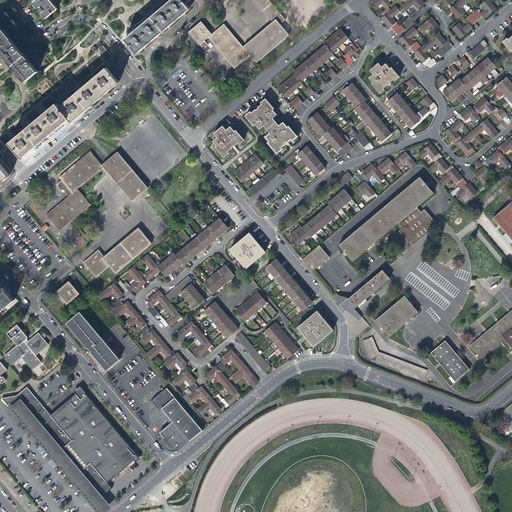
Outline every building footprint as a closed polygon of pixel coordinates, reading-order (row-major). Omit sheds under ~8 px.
[(49,0),(29,0),(45,18),(56,8),(49,0)] [(169,0),(126,37),(123,39),(135,53),(187,8),(183,3),(186,0),(169,0)] [(206,52),(211,48),(205,41),(208,38),(214,46),(235,70),(250,57),(257,64),(290,36),(281,25),(286,21),(285,20),(268,0),(252,0),(272,23),(243,48),(223,25),(211,35),(201,23),(189,34),(199,45),(200,45),(206,52)] [(371,0),(372,0),(377,7),(382,3),(386,8),(381,12),(384,15),(381,17),(385,23),(389,27),(391,26),(398,34),(405,29),(398,20),(396,21),(392,16),(400,10),(396,5),(391,9),(388,6),(391,4),(389,1),(390,0),(401,0),(371,0)] [(407,0),(401,6),(405,11),(413,4),(418,9),(425,3),(422,0),(407,0)] [(458,18),(465,12),(463,10),(461,7),(469,0),(477,0),(479,1),(479,0),(460,0),(450,8),(453,12),(458,18)] [(491,2),(488,0),(486,0),(481,4),(485,9),(480,13),(478,10),(466,20),(468,23),(463,27),(459,22),(452,28),(456,32),(461,38),(473,28),(471,25),(482,16),(484,18),(496,8),(491,2)] [(431,16),(419,26),(424,32),(428,28),(432,32),(440,26),(435,21),(431,16)] [(448,41),(447,42),(445,40),(438,32),(421,47),(416,41),(414,43),(410,38),(418,31),(414,26),(399,39),(403,44),(407,49),(409,47),(412,50),(422,61),(425,65),(431,59),(425,52),(436,43),(440,48),(435,52),(439,58),(453,46),(448,41)] [(325,41),(327,43),(325,45),(319,50),(314,54),(308,59),(303,63),(298,67),(294,70),(296,72),(295,74),(289,78),(282,84),(280,86),(288,96),(304,82),(302,80),(335,53),(333,51),(350,37),(342,27),(339,29),(335,33),(328,39),(325,41)] [(0,53),(24,82),(36,71),(0,28),(0,53)] [(511,35),(508,39),(507,38),(502,42),(511,52),(511,50),(511,35)] [(351,55),(356,51),(354,47),(351,44),(346,48),(349,51),(351,55)] [(348,57),(345,60),(349,64),(355,59),(351,55),(349,51),(346,54),(348,57)] [(485,59),(482,62),(483,63),(490,71),(495,77),(498,74),(493,69),(496,66),(488,57),(485,59)] [(344,69),(349,64),(345,60),(344,58),(339,62),(344,69)] [(381,66),(377,61),(369,69),(373,74),(371,75),(369,77),(372,82),(371,83),(379,93),(384,89),(383,87),(388,83),(393,79),(394,80),(399,76),(391,66),(389,68),(385,63),(381,66)] [(479,64),(477,66),(485,76),(490,71),(483,63),(482,62),(479,64)] [(474,69),(471,71),(479,80),(482,84),(488,80),(485,76),(477,66),(474,69)] [(328,71),(333,78),(338,74),(333,67),(328,71)] [(54,104),(6,144),(18,159),(66,119),(69,123),(116,83),(105,68),(57,108),(54,104)] [(469,73),(466,75),(474,85),(477,88),(482,84),(479,80),(471,71),(469,73)] [(464,77),(460,80),(468,89),(474,85),(466,75),(464,77)] [(323,87),(327,83),(322,76),(317,81),(323,87)] [(494,90),(497,93),(509,83),(510,82),(508,79),(506,76),(499,82),(496,84),(498,86),(494,90)] [(472,93),(468,89),(460,80),(459,78),(457,80),(453,83),(461,92),(463,90),(468,96),(472,93)] [(504,93),(505,95),(511,89),(511,83),(510,82),(509,83),(497,93),(499,96),(504,93)] [(342,91),(347,96),(356,88),(354,85),(352,83),(342,91)] [(459,94),(461,92),(453,83),(451,85),(448,87),(456,97),(460,102),(464,99),(459,94)] [(312,96),(317,92),(312,85),(307,89),(312,96)] [(451,101),(456,97),(448,87),(445,90),(443,92),(451,101)] [(347,96),(351,101),(361,94),(358,91),(356,88),(347,96)] [(386,96),(389,99),(387,100),(389,103),(392,105),(401,98),(397,92),(394,94),(392,91),(386,96)] [(351,101),(356,107),(364,101),(366,99),(363,96),(361,94),(351,101)] [(298,107),(305,102),(300,95),(293,101),(298,107)] [(498,120),(501,118),(496,112),(492,106),(484,97),(480,100),(474,105),(480,112),(485,108),(489,113),(491,112),(498,120)] [(406,103),(401,98),(392,105),(394,108),(396,111),(406,103)] [(275,153),(280,149),(279,148),(285,143),(290,139),(291,140),(295,136),(287,126),(285,128),(281,123),(277,126),(271,118),(275,115),(271,111),(272,109),(264,99),(259,103),(260,104),(256,108),(250,113),(249,112),(244,116),(252,126),(254,125),(258,130),(262,126),(269,134),(264,137),(269,142),(267,143),(275,153)] [(432,102),(430,100),(424,105),(424,106),(418,111),(422,116),(428,110),(426,107),(432,102)] [(328,101),(326,104),(331,110),(334,108),(328,101)] [(365,103),(364,101),(356,107),(354,109),(359,114),(368,106),(365,103)] [(410,108),(406,103),(396,111),(398,113),(401,116),(410,108)] [(477,115),(480,112),(474,105),(471,108),(477,115)] [(371,109),(368,106),(359,114),(363,120),(373,112),(371,109)] [(480,118),(477,115),(471,108),(470,106),(466,109),(456,116),(459,120),(462,123),(470,117),(474,122),(480,118)] [(415,114),(410,108),(401,116),(403,119),(405,122),(415,114)] [(375,114),(373,112),(363,120),(368,125),(377,117),(375,114)] [(320,137),(323,136),(330,130),(316,113),(307,121),(308,123),(313,129),(318,135),(320,137)] [(410,127),(420,119),(415,114),(405,122),(408,125),(410,127)] [(380,120),(377,117),(368,125),(373,131),(382,123),(380,120)] [(486,119),(471,131),(475,137),(484,130),(488,135),(492,139),(498,134),(486,119)] [(455,145),(456,144),(462,139),(455,132),(463,125),(462,123),(459,120),(444,132),(449,138),(455,145)] [(384,125),(382,123),(373,131),(377,136),(386,128),(384,125)] [(228,153),(227,152),(233,147),(238,142),(239,144),(244,140),(236,130),(234,131),(230,126),(226,129),(222,126),(214,133),(217,137),(213,140),(217,145),(215,147),(223,157),(228,153)] [(337,152),(346,144),(332,128),(330,130),(323,136),(325,138),(330,144),(335,150),(337,152)] [(388,130),(386,128),(377,136),(382,141),(391,134),(388,130)] [(467,144),(475,137),(471,131),(470,132),(462,139),(456,144),(461,149),(467,157),(474,151),(467,144)] [(511,142),(509,139),(502,144),(496,149),(497,150),(502,156),(510,149),(511,152),(511,142)] [(346,144),(337,152),(341,158),(352,148),(348,143),(346,144)] [(372,146),(369,143),(363,147),(366,151),(372,146)] [(428,155),(434,163),(440,158),(441,157),(435,150),(430,144),(418,154),(423,160),(428,155)] [(315,176),(323,170),(323,167),(320,163),(316,159),(311,153),(307,148),(306,147),(297,155),(315,176)] [(134,201),(150,187),(119,151),(103,164),(91,150),(60,177),(62,180),(59,183),(59,185),(62,189),(65,189),(70,196),(47,215),(61,231),(72,221),(92,204),(78,189),(105,166),(110,173),(134,201)] [(510,166),(502,156),(497,150),(490,157),(485,161),(490,168),(498,161),(505,170),(510,166)] [(399,157),(392,163),(388,158),(383,162),(376,169),(372,164),(369,166),(362,172),(363,174),(360,177),(364,181),(360,185),(354,190),(360,196),(365,192),(369,198),(374,193),(373,192),(376,190),(368,179),(372,175),(379,183),(384,179),(381,175),(389,169),(393,174),(398,170),(398,169),(406,163),(410,168),(415,164),(405,152),(399,157)] [(233,173),(236,176),(241,182),(262,164),(254,154),(253,156),(247,160),(241,166),(236,170),(233,173)] [(444,171),(447,174),(454,168),(451,165),(449,167),(445,163),(440,158),(434,163),(428,168),(432,173),(437,169),(441,173),(444,171)] [(487,170),(490,168),(485,161),(482,163),(484,166),(480,169),(474,174),(484,187),(489,182),(485,177),(490,173),(487,170)] [(283,170),(297,186),(303,182),(289,165),(283,170)] [(451,179),(457,187),(464,181),(462,178),(458,173),(454,168),(447,174),(438,181),(443,186),(451,179)] [(277,174),(272,169),(269,171),(247,190),(252,195),(274,176),(277,174)] [(336,181),(341,186),(344,184),(352,177),(348,171),(336,181)] [(352,261),(398,224),(402,220),(413,211),(416,208),(433,194),(419,178),(339,245),(352,261)] [(467,184),(464,181),(457,187),(458,187),(452,192),(452,191),(449,193),(452,197),(456,193),(461,198),(466,194),(470,199),(477,193),(468,183),(467,184)] [(297,245),(308,235),(310,237),(337,214),(335,213),(352,199),(344,189),(340,192),(335,196),(330,201),(327,203),(328,205),(326,207),(321,211),(315,216),(309,221),(304,225),(301,227),(300,226),(297,228),(290,234),(289,235),(297,245)] [(511,202),(492,218),(497,223),(511,226),(511,202)] [(421,213),(416,208),(413,211),(402,220),(398,224),(402,229),(406,225),(419,241),(430,231),(417,216),(421,213)] [(430,231),(433,228),(437,226),(435,223),(424,210),(421,213),(417,216),(430,231)] [(469,218),(462,211),(447,224),(453,231),(469,218)] [(224,229),(227,227),(224,223),(220,218),(215,222),(223,232),(225,230),(224,229)] [(219,233),(220,234),(222,233),(223,232),(215,222),(210,227),(217,235),(219,233)] [(511,226),(497,223),(505,234),(501,237),(509,246),(511,242),(511,226)] [(411,247),(419,241),(406,225),(402,229),(398,231),(411,247)] [(85,262),(97,277),(111,265),(117,273),(154,242),(140,227),(105,256),(100,249),(85,262)] [(210,227),(204,231),(213,241),(215,239),(218,237),(217,235),(210,227)] [(209,242),(210,243),(213,241),(204,231),(199,236),(206,244),(209,242)] [(239,257),(247,267),(267,251),(251,232),(241,240),(231,248),(239,257)] [(199,236),(194,240),(202,250),(204,248),(207,246),(206,244),(199,236)] [(198,251),(199,252),(202,250),(194,240),(188,245),(195,253),(198,251)] [(192,256),(195,253),(188,245),(183,249),(191,259),(193,258),(194,257),(192,256)] [(318,246),(317,246),(311,251),(301,260),(311,272),(329,258),(328,257),(330,256),(328,253),(326,255),(318,246)] [(187,260),(188,262),(191,259),(183,249),(177,254),(184,262),(187,260)] [(180,263),(181,265),(184,262),(177,254),(176,252),(170,257),(177,265),(180,263)] [(144,270),(141,273),(146,279),(149,277),(151,279),(151,278),(154,276),(162,269),(159,266),(149,254),(144,258),(152,268),(146,273),(144,270)] [(174,268),(176,269),(178,267),(177,265),(170,257),(165,262),(172,270),(174,268)] [(278,261),(276,258),(267,266),(272,271),(282,262),(280,260),(278,261)] [(165,262),(159,266),(162,269),(166,274),(169,272),(170,274),(173,271),(172,270),(165,262)] [(283,266),(284,265),(282,262),(272,271),(277,277),(285,269),(283,266)] [(227,264),(226,265),(235,275),(236,274),(227,264)] [(222,268),(231,279),(233,277),(235,275),(226,265),(222,268)] [(147,281),(146,279),(141,273),(134,266),(129,270),(138,280),(132,285),(129,283),(126,285),(132,291),(135,289),(136,291),(141,287),(147,281)] [(228,281),(231,279),(222,268),(216,273),(225,284),(228,281)] [(292,274),(289,271),(288,272),(285,269),(277,277),(282,282),(292,274)] [(382,271),(348,299),(347,300),(348,302),(349,301),(355,308),(389,279),(382,271)] [(210,278),(219,288),(222,286),(225,284),(216,273),(210,278)] [(292,278),(294,277),(292,274),(282,282),(286,288),(295,280),(292,278)] [(191,275),(166,295),(171,301),(182,292),(193,283),(196,280),(191,275)] [(217,290),(219,288),(210,278),(205,282),(214,293),(217,290)] [(301,285),(298,282),(297,283),(295,280),(286,288),(291,293),(301,285)] [(60,292),(69,303),(81,293),(71,282),(65,287),(60,292)] [(115,292),(120,298),(123,295),(125,294),(123,290),(115,282),(100,295),(104,300),(115,292)] [(195,286),(193,283),(182,292),(187,298),(197,288),(195,286)] [(7,305),(13,300),(5,290),(6,289),(7,288),(4,285),(2,287),(1,286),(0,285),(0,284),(0,311),(5,307),(3,304),(5,303),(7,305)] [(302,289),(303,288),(301,285),(291,293),(295,299),(304,292),(302,289)] [(199,291),(197,288),(187,298),(191,303),(202,294),(199,291)] [(14,299),(6,289),(5,290),(13,300),(14,299)] [(160,299),(167,307),(172,302),(171,301),(166,295),(165,294),(161,289),(149,299),(151,301),(148,303),(149,305),(151,307),(149,308),(150,309),(155,316),(160,312),(154,304),(160,299)] [(310,296),(308,293),(307,295),(304,292),(295,299),(300,305),(310,296)] [(252,297),(261,308),(267,303),(258,293),(255,295),(252,297)] [(205,298),(202,294),(191,303),(196,309),(207,300),(205,298)] [(346,300),(347,299),(334,295),(339,305),(345,300),(346,300)] [(311,300),(313,299),(310,296),(300,305),(305,310),(314,303),(311,300)] [(388,337),(403,324),(412,317),(417,312),(412,306),(409,303),(404,296),(374,321),(388,337)] [(256,313),(261,308),(252,297),(250,299),(247,302),(256,313)] [(122,301),(120,298),(114,303),(116,306),(122,301)] [(415,303),(450,345),(453,349),(455,347),(444,333),(415,298),(412,300),(415,303)] [(353,310),(355,308),(349,301),(348,302),(347,300),(348,299),(347,299),(346,300),(350,305),(344,310),(358,321),(361,319),(353,310)] [(347,306),(343,309),(344,310),(350,305),(346,300),(343,303),(339,306),(340,306),(344,302),(347,306)] [(128,310),(134,316),(139,312),(135,307),(134,306),(129,301),(125,304),(122,301),(116,306),(118,308),(114,312),(118,317),(122,314),(123,315),(128,310)] [(207,309),(211,315),(222,306),(220,303),(218,301),(207,309)] [(183,315),(172,302),(167,307),(171,313),(173,314),(167,320),(164,317),(162,319),(167,325),(170,323),(171,325),(183,315)] [(241,307),(250,318),(256,313),(247,302),(244,304),(241,307)] [(224,309),(222,306),(211,315),(216,320),(227,312),(224,309)] [(244,323),(250,318),(241,307),(238,309),(235,312),(244,323)] [(501,343),(509,353),(511,350),(511,309),(469,345),(481,360),(501,343)] [(308,335),(316,345),(335,329),(319,310),(300,326),(308,335)] [(141,330),(144,333),(150,327),(148,324),(149,323),(144,318),(139,312),(134,316),(128,321),(133,326),(138,322),(143,328),(141,330)] [(229,314),(227,312),(216,320),(221,326),(231,317),(229,314)] [(82,313),(67,324),(91,353),(108,372),(121,361),(101,337),(82,313)] [(234,320),(231,317),(221,326),(225,331),(236,322),(234,320)] [(413,318),(412,317),(403,324),(404,325),(413,318)] [(194,332),(198,336),(204,332),(203,331),(194,320),(177,334),(182,339),(192,330),(194,332)] [(272,336),(282,327),(277,321),(267,330),(272,336)] [(238,325),(236,322),(225,331),(230,337),(241,328),(238,325)] [(5,358),(8,362),(9,360),(13,364),(22,356),(33,369),(42,361),(37,355),(49,344),(46,340),(44,338),(46,336),(43,333),(41,334),(39,332),(26,343),(24,340),(29,336),(17,324),(7,332),(17,344),(4,355),(6,357),(5,358)] [(153,330),(150,327),(144,333),(146,335),(144,338),(148,343),(154,338),(159,345),(164,340),(159,334),(155,328),(153,330)] [(284,329),(282,327),(272,336),(277,341),(287,333),(284,329)] [(214,344),(204,332),(198,336),(199,338),(196,340),(198,342),(201,345),(197,348),(197,347),(194,349),(199,356),(214,344)] [(272,366),(252,342),(244,332),(238,336),(267,371),(272,366)] [(291,338),(287,333),(277,341),(281,347),(291,338)] [(366,339),(373,356),(378,354),(371,337),(366,339)] [(286,352),(296,344),(291,338),(281,347),(286,352)] [(361,342),(368,359),(373,357),(365,339),(361,342)] [(166,359),(168,361),(175,356),(173,353),(175,352),(170,346),(164,340),(159,345),(149,353),(153,358),(163,350),(169,356),(166,359)] [(469,370),(451,350),(448,346),(444,341),(430,353),(436,360),(435,361),(436,363),(437,362),(454,382),(469,370)] [(295,354),(301,349),(296,344),(286,352),(290,358),(295,354)] [(233,357),(241,367),(246,363),(239,354),(233,348),(222,357),(224,360),(221,363),(226,369),(229,366),(226,362),(233,357)] [(179,372),(182,375),(189,369),(190,368),(188,365),(190,363),(185,358),(180,352),(175,356),(168,361),(167,363),(171,368),(179,362),(184,368),(179,372)] [(378,358),(425,375),(426,370),(380,353),(378,358)] [(372,362),(418,379),(420,374),(374,357),(372,362)] [(218,375),(226,385),(231,380),(229,378),(223,371),(226,369),(221,363),(214,368),(207,375),(212,380),(218,375)] [(252,370),(246,363),(241,367),(234,374),(238,379),(246,373),(251,379),(250,380),(255,387),(258,385),(259,384),(260,382),(260,381),(260,379),(252,370)] [(190,387),(193,390),(199,385),(198,384),(196,382),(198,381),(189,369),(182,375),(175,380),(180,386),(188,379),(193,385),(190,387)] [(243,394),(231,380),(226,385),(233,393),(227,398),(226,397),(223,400),(228,406),(236,400),(243,394)] [(203,396),(208,402),(214,397),(204,386),(201,388),(199,385),(193,390),(185,396),(188,399),(191,397),(195,402),(203,396)] [(28,386),(19,394),(3,397),(14,411),(21,410),(27,408),(61,449),(64,447),(79,464),(83,469),(80,471),(102,496),(105,494),(109,491),(114,487),(109,481),(140,455),(126,438),(115,426),(104,412),(83,387),(51,414),(50,412),(46,407),(33,392),(28,386)] [(171,441),(166,445),(167,447),(169,449),(171,450),(173,450),(174,450),(176,450),(178,450),(181,449),(182,448),(205,429),(169,387),(153,400),(162,410),(164,408),(175,421),(162,432),(167,437),(171,441)] [(223,408),(214,397),(208,402),(198,411),(203,417),(205,415),(204,414),(213,407),(215,410),(217,413),(223,408)] [(21,410),(14,411),(20,417),(100,511),(106,511),(107,511),(114,505),(105,494),(102,496),(80,471),(83,469),(79,464),(64,447),(61,449),(27,408),(21,410)] [(167,437),(162,441),(166,445),(171,441),(167,437)]
